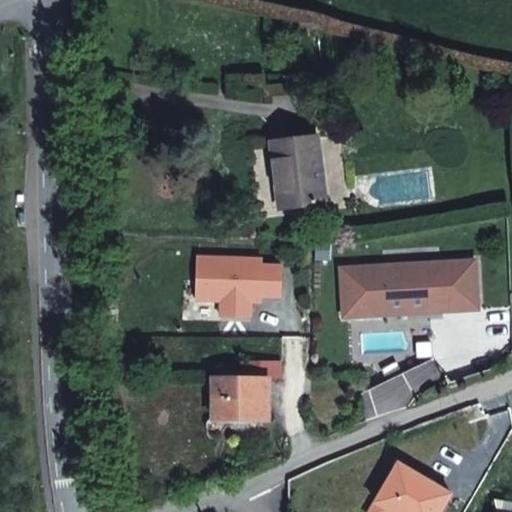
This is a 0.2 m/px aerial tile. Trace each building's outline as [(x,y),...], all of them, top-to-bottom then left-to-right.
[(354,116),(341,118),(343,135),(356,134),(354,116)] [(317,136),(272,142),(281,208),(326,202),(317,136)] [(331,240),(315,240),(315,260),(331,260),(331,240)] [(382,268),(340,270),(343,318),(385,316),(384,298),(427,295),(428,307),(441,306),(442,312),(477,310),(474,262),(439,264),(439,267),(382,270),(382,268)] [(427,295),(384,298),(385,316),(442,312),(441,306),(428,307),(427,295)] [(307,325),(294,325),(294,334),(307,334),(307,325)] [(283,364),(251,364),(251,379),(269,380),(282,380),(283,364)] [(269,380),(251,379),(215,379),(214,420),(268,420),(269,380)] [(391,487),(367,486),(366,505),(390,506),(391,487)] [(511,511),(511,502),(492,499),(495,511),(511,511)]
